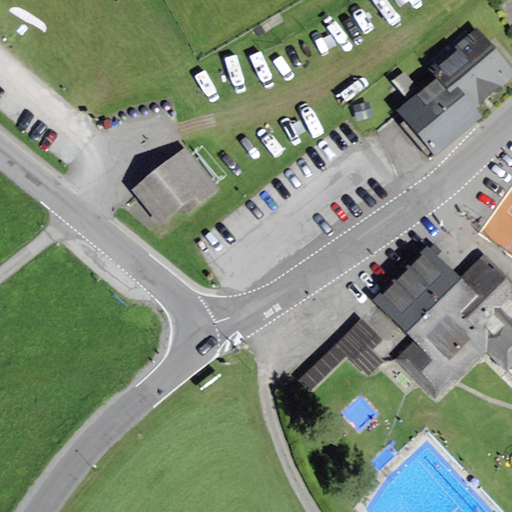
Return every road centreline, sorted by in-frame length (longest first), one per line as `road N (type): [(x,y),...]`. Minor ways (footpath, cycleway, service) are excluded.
road 1 (tertiary): [(511,118),(428,200),(247,310),(193,326)]
road 2 (tertiary): [(193,326),(186,356),(35,511)]
road 3 (track): [(247,310),(264,344),(267,395),(289,470),(315,511)]
road 4 (tertiary): [(77,213),(178,295),(193,326)]
